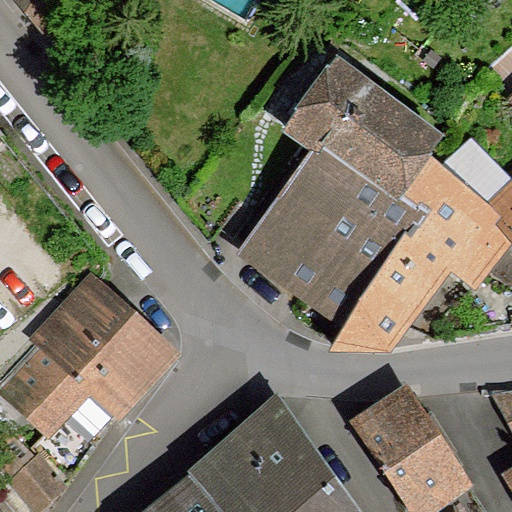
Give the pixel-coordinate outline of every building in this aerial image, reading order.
[(65,0),(19,0),(45,30),(65,0)] [(274,228),(257,252),(356,327),(345,349),(410,346),(466,269),(486,290),(503,269),(511,275),(511,200),(498,215),(439,169),(451,149),(348,71),(298,133),(327,156),(274,228)] [(180,359),(96,282),(34,347),(38,353),(1,395),(49,445),(89,403),(118,427),(180,359)] [(511,391),(493,393),(511,426),(511,391)] [(493,511),(417,400),(368,434),(419,511),(493,511)] [(359,511),(289,410),(212,484),(177,511),(359,511)] [(36,460),(8,432),(0,440),(0,471),(6,479),(30,511),(47,511),(67,491),(40,456),(36,460)]
